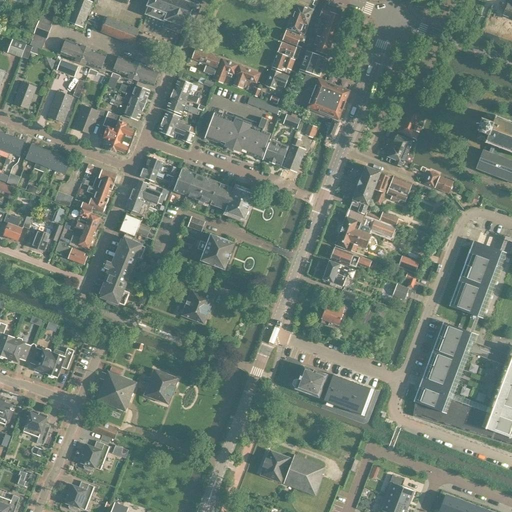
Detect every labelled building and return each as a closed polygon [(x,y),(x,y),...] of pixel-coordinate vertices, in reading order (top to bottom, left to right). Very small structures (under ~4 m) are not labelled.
[(87,0),(76,0),(68,22),(83,27),(92,2),(87,0)] [(149,6),(146,14),(164,21),(162,27),(181,34),(186,20),(194,23),(201,6),(183,0),(150,0),(148,6),(149,6)] [(287,28),(302,34),(305,35),(309,25),(308,25),(314,10),(297,3),(287,28)] [(326,55),(341,15),(323,9),(320,16),(327,19),(321,37),(317,35),(314,44),(317,46),(315,51),(326,55)] [(39,22),(51,26),(53,20),(41,15),(39,22)] [(87,23),(94,26),(96,19),(90,16),(87,23)] [(139,29),(121,22),(108,17),(102,32),(133,44),(139,29)] [(36,27),(49,33),(52,27),(51,26),(39,22),(39,21),(36,27)] [(49,33),(36,27),(34,33),(34,34),(46,38),(47,39),(49,33)] [(303,41),(305,35),(302,34),(300,37),(286,31),(283,40),(297,45),(299,40),(303,41)] [(46,38),(34,34),(32,39),(44,44),(46,38)] [(44,44),(32,39),(30,45),(33,47),(40,49),(42,50),(44,44)] [(8,52),(22,57),(26,45),(13,40),(10,48),(8,52)] [(75,61),(80,62),(86,47),(81,45),(81,46),(66,40),(61,54),(76,60),(75,61)] [(282,43),(278,52),(295,58),(299,46),(296,45),(295,47),(282,43)] [(26,45),(22,57),(28,59),(31,52),(33,47),(26,45)] [(38,55),(40,49),(33,47),(31,52),(38,55)] [(91,49),(86,47),(80,62),(86,64),(101,69),(105,70),(107,64),(104,62),(106,55),(91,50),(91,49)] [(204,71),(215,75),(218,66),(221,58),(196,48),(192,58),(210,65),(209,67),(206,66),(204,71)] [(322,67),(326,57),(308,50),(304,60),(322,67)] [(273,67),(290,73),(295,59),(288,56),(278,52),(273,67)] [(128,77),(133,79),(139,64),(134,62),(134,63),(119,57),(116,64),(113,62),(110,69),(114,70),(113,71),(129,76),(128,77)] [(220,67),(218,66),(215,75),(213,79),(224,83),(227,75),(233,78),(238,65),(223,59),(220,67)] [(79,67),(61,60),(57,70),(75,77),(79,67)] [(304,60),(300,72),(309,75),(309,74),(318,77),(322,67),(304,60)] [(139,64),(133,79),(138,81),(139,80),(154,86),(159,72),(144,66),(139,64)] [(257,83),(261,73),(239,65),(236,75),(237,76),(233,86),(242,89),(246,79),(257,83)] [(272,69),(266,85),(275,89),(277,84),(284,87),(286,80),(287,81),(288,76),(272,69)] [(306,74),(302,85),(314,89),(307,108),(339,120),(349,92),(348,90),(318,78),(318,79),(306,74)] [(117,79),(111,77),(110,76),(107,86),(114,88),(117,79)] [(83,81),(80,80),(73,95),(79,98),(86,80),(84,79),(83,81)] [(179,79),(175,89),(199,98),(201,94),(190,90),(193,85),(179,79)] [(213,88),(215,84),(206,80),(204,85),(213,88)] [(36,88),(23,83),(15,103),(28,109),(36,88)] [(120,91),(126,93),(132,95),(146,101),(147,98),(150,91),(136,86),(135,89),(122,84),(120,91)] [(171,99),(185,104),(187,100),(197,104),(199,98),(175,89),(171,99)] [(73,98),(59,92),(49,117),(63,122),(73,98)] [(116,101),(142,111),(144,108),(147,101),(146,101),(132,95),(126,93),(124,98),(118,96),(116,101)] [(199,110),(185,104),(171,99),(168,108),(181,114),(183,108),(189,110),(188,112),(197,115),(199,110)] [(138,120),(142,111),(116,101),(115,105),(127,110),(125,115),(138,120)] [(418,123),(423,110),(409,104),(398,132),(412,138),(412,137),(416,139),(422,124),(418,123)] [(96,121),(102,123),(107,111),(98,108),(97,111),(83,106),(80,114),(81,114),(76,128),(91,134),(96,121)] [(102,123),(101,125),(108,127),(104,138),(111,141),(108,150),(116,153),(117,150),(128,154),(137,131),(126,127),(127,124),(120,121),(121,116),(107,111),(102,123)] [(165,118),(163,121),(194,134),(196,128),(179,122),(181,117),(168,112),(165,118)] [(229,119),(215,113),(206,138),(220,144),(229,119)] [(476,169),(511,182),(511,160),(493,153),(495,146),(511,152),(511,121),(496,115),(496,116),(487,113),(485,118),(484,118),(484,120),(483,119),(483,120),(481,119),(480,121),(482,122),(481,125),(479,128),(478,127),(478,128),(477,130),(479,130),(479,131),(478,133),(479,133),(477,138),(486,142),(486,143),(492,145),(489,152),(483,149),(476,169)] [(287,115),(284,124),(297,129),(301,120),(287,115)] [(268,120),(262,118),(258,127),(264,129),(268,120)] [(235,121),(229,119),(220,144),(226,146),(233,149),(243,123),(235,120),(235,121)] [(340,122),(338,121),(333,120),(327,136),(333,139),(340,122)] [(196,134),(194,134),(163,121),(162,125),(163,125),(160,131),(173,137),(175,133),(183,136),(182,139),(192,143),(196,134)] [(250,126),(243,123),(233,149),(241,152),(241,151),(247,153),(256,129),(250,126)] [(317,127),(309,124),(305,135),(313,138),(317,127)] [(256,129),(247,153),(261,159),(270,134),(256,129)] [(15,138),(5,134),(0,147),(0,148),(9,152),(15,138)] [(409,170),(414,158),(408,155),(410,149),(409,149),(413,141),(397,135),(396,136),(394,138),(394,140),(394,142),(393,143),(394,144),(388,157),(391,158),(390,162),(394,163),(394,164),(402,167),(402,166),(409,170)] [(25,142),(15,138),(9,152),(19,156),(25,142)] [(301,141),(295,138),(284,167),(297,172),(305,150),(299,147),(301,141)] [(271,140),(270,142),(263,159),(282,166),(289,147),(271,140)] [(26,159),(36,163),(42,148),(32,144),(26,159)] [(52,152),(42,148),(36,163),(34,168),(44,172),(46,167),(52,152)] [(46,167),(56,170),(61,155),(52,152),(46,167)] [(71,159),(61,155),(56,170),(66,174),(71,159)] [(147,167),(158,171),(160,172),(173,177),(177,168),(170,166),(169,169),(162,167),(164,162),(151,157),(147,167)] [(374,189),(380,172),(366,166),(353,200),(354,200),(353,203),(358,205),(359,202),(365,204),(364,207),(362,206),(359,213),(365,215),(368,206),(374,189)] [(171,182),(173,177),(160,172),(158,171),(147,167),(146,167),(146,169),(144,168),(141,176),(155,181),(156,177),(171,182)] [(101,174),(100,178),(115,183),(118,175),(106,170),(107,170),(104,169),(99,168),(97,172),(101,174)] [(186,195),(194,174),(182,169),(174,191),(186,195)] [(435,188),(439,176),(439,175),(429,171),(424,184),(435,188)] [(380,172),(374,189),(380,192),(376,203),(381,205),(386,191),(385,190),(389,181),(390,181),(391,176),(380,172)] [(7,183),(12,185),(16,175),(11,173),(7,183)] [(194,174),(186,195),(198,200),(206,178),(194,174)] [(16,175),(12,185),(17,187),(21,177),(16,175)] [(111,194),(115,183),(100,178),(96,176),(92,187),(111,194)] [(406,201),(413,184),(394,176),(387,193),(392,196),(391,199),(399,202),(401,199),(406,201)] [(453,182),(439,176),(435,188),(448,193),(453,182)] [(206,178),(198,200),(210,204),(218,183),(217,182),(208,178),(208,179),(206,178)] [(134,189),(159,199),(161,194),(149,189),(150,184),(138,179),(134,189)] [(0,194),(9,198),(13,188),(0,183),(0,194)] [(222,209),(229,190),(227,189),(228,187),(218,183),(210,204),(222,209)] [(35,194),(37,187),(30,185),(28,191),(35,194)] [(111,194),(92,187),(90,186),(88,192),(96,195),(94,200),(107,204),(111,194)] [(236,189),(228,187),(227,189),(229,190),(222,209),(228,211),(227,212),(244,219),(254,194),(236,188),(236,189)] [(163,200),(159,199),(134,189),(133,189),(130,199),(148,206),(149,202),(157,205),(157,204),(161,205),(163,200)] [(161,194),(159,199),(163,200),(165,201),(169,192),(163,189),(161,194)] [(63,193),(58,191),(55,201),(60,203),(63,193)] [(68,195),(63,193),(60,203),(65,205),(68,195)] [(481,197),(470,193),(467,201),(478,206),(481,197)] [(73,197),(68,195),(65,205),(70,207),(73,197)] [(79,201),(77,206),(91,211),(92,208),(104,213),(107,204),(94,200),(92,199),(89,205),(79,201)] [(148,206),(130,199),(127,209),(139,213),(142,206),(147,208),(148,206)] [(189,208),(193,204),(187,199),(183,204),(189,208)] [(30,229),(37,211),(30,208),(23,227),(30,229)] [(91,211),(82,208),(77,220),(97,228),(101,217),(90,213),(91,211)] [(366,216),(350,210),(344,225),(340,226),(338,230),(340,235),(336,245),(340,247),(340,248),(342,249),(343,248),(355,253),(358,245),(367,249),(373,235),(355,228),(358,221),(363,223),(366,216)] [(381,218),(380,221),(396,227),(399,218),(383,212),(381,218)] [(24,229),(19,227),(22,219),(8,213),(5,221),(9,223),(5,235),(19,241),(24,229)] [(124,222),(151,233),(155,234),(157,230),(140,224),(142,218),(127,213),(124,222)] [(192,217),(189,226),(202,231),(205,222),(192,217)] [(97,228),(77,220),(75,228),(83,231),(81,234),(93,238),(97,228)] [(151,233),(124,222),(120,232),(135,238),(137,232),(143,235),(154,238),(155,235),(151,233)] [(33,246),(45,251),(50,237),(56,239),(61,225),(55,223),(53,230),(40,226),(39,230),(33,246)] [(61,237),(60,241),(67,243),(67,244),(77,248),(78,245),(89,249),(93,238),(81,234),(80,238),(72,235),(71,241),(61,237)] [(235,243),(211,234),(208,243),(201,241),(198,249),(204,252),(201,260),(225,269),(235,243)] [(105,264),(134,275),(136,272),(132,269),(136,258),(141,260),(146,246),(127,239),(127,240),(123,238),(113,263),(106,261),(105,264)] [(67,244),(59,241),(56,251),(63,253),(63,251),(71,254),(69,259),(84,265),(87,257),(84,256),(85,253),(66,246),(67,244)] [(509,254),(477,242),(453,308),(484,319),(509,254)] [(331,258),(357,268),(358,264),(369,269),(372,261),(335,247),(331,258)] [(406,258),(402,268),(415,273),(419,263),(406,258)] [(330,261),(323,279),(343,286),(346,277),(353,279),(356,271),(330,261)] [(133,279),(134,275),(105,264),(104,267),(110,270),(101,295),(103,296),(102,297),(124,306),(129,292),(124,290),(128,279),(133,279)] [(409,280),(407,286),(413,288),(417,276),(408,273),(406,279),(409,280)] [(193,280),(192,280),(181,276),(178,284),(190,288),(193,280)] [(397,285),(393,296),(404,300),(409,289),(397,285)] [(214,298),(192,289),(182,315),(204,324),(214,298)] [(343,290),(340,297),(354,302),(357,295),(343,290)] [(338,324),(340,325),(344,313),(344,312),(346,307),(338,304),(336,309),(326,306),(322,318),(323,318),(321,323),(328,325),(329,325),(337,328),(338,324)] [(7,358),(15,338),(4,334),(7,325),(0,323),(0,357),(3,359),(4,357),(7,358)] [(413,416),(511,445),(511,347),(508,355),(473,342),(476,334),(447,323),(422,388),(418,386),(413,416)] [(15,338),(7,358),(18,362),(19,359),(25,361),(31,346),(25,344),(25,342),(23,342),(23,339),(19,338),(17,339),(15,338)] [(53,353),(51,352),(51,350),(47,348),(45,350),(42,349),(42,350),(36,348),(30,363),(36,365),(35,369),(46,373),(53,353)] [(55,349),(53,353),(46,373),(48,374),(49,376),(53,378),(55,376),(57,377),(61,367),(67,369),(74,351),(68,348),(66,353),(55,349)] [(78,362),(88,365),(90,359),(80,356),(78,362)] [(114,361),(113,365),(124,369),(126,365),(114,361)] [(328,375),(305,366),(304,366),(299,380),(295,380),(293,385),(296,389),(319,398),(328,375)] [(154,369),(151,377),(148,376),(145,382),(148,384),(144,395),(168,405),(178,378),(154,369)] [(136,382),(108,371),(107,373),(103,372),(100,378),(105,380),(97,400),(125,411),(136,382)] [(333,375),(324,401),(361,415),(371,389),(333,375)] [(0,398),(0,422),(6,425),(8,420),(9,420),(13,411),(11,410),(13,405),(5,402),(5,401),(0,398)] [(42,430),(47,416),(40,414),(39,415),(31,412),(29,417),(27,416),(24,426),(25,426),(23,432),(39,438),(37,443),(43,445),(48,432),(42,430)] [(92,430),(115,439),(119,429),(96,420),(92,430)] [(110,446),(97,441),(94,447),(86,444),(84,451),(86,452),(81,463),(85,464),(84,466),(85,468),(91,471),(93,470),(94,467),(101,470),(110,446)] [(33,448),(32,451),(32,453),(33,453),(33,454),(40,456),(42,449),(36,447),(35,448),(34,447),(33,448)] [(290,457),(269,449),(260,474),(281,482),(290,457)] [(324,466),(294,455),(283,483),(315,495),(323,474),(321,474),(324,466)] [(355,459),(351,470),(355,472),(360,461),(355,459)] [(405,480),(392,475),(385,494),(409,504),(414,491),(402,486),(405,480)] [(95,486),(81,481),(79,488),(71,485),(69,491),(70,492),(66,503),(70,505),(69,507),(70,509),(76,511),(78,510),(78,508),(86,510),(95,486)] [(406,511),(409,504),(385,494),(378,511),(406,511)] [(0,496),(0,511),(7,511),(9,509),(15,511),(20,498),(13,495),(11,500),(0,496)] [(451,511),(457,499),(446,495),(439,511),(451,511)] [(463,511),(467,503),(457,499),(451,511),(463,511)] [(127,511),(129,508),(115,503),(112,509),(111,511),(127,511)] [(474,511),(477,507),(467,503),(463,511),(474,511)]
